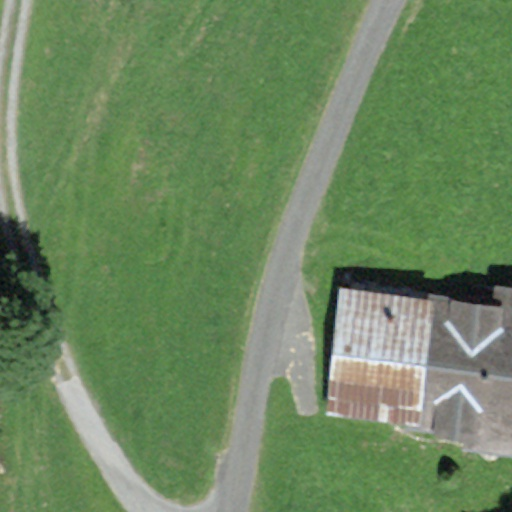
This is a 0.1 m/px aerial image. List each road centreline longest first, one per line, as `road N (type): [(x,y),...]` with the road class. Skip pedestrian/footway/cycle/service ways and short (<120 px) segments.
road 1 (track): [(152,511),(79,435),(4,199),(19,0)]
road 2 (residential): [(230,511),(283,260),(390,0)]
